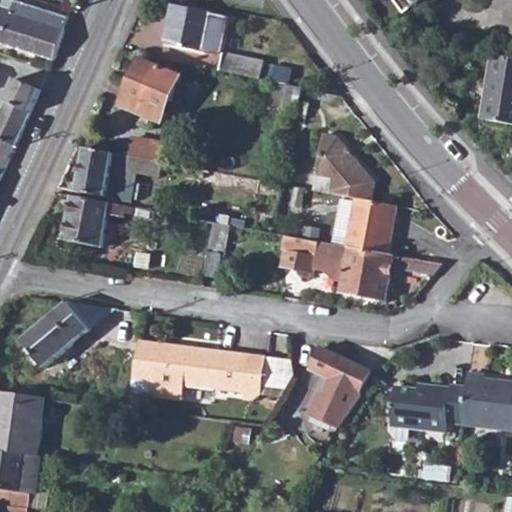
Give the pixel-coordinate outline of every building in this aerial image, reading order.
[(14,0),(9,0),(7,7),(14,10),(17,1),(14,0)] [(14,10),(7,7),(0,5),(0,43),(58,63),(72,18),(17,1),(14,10)] [(174,10),(167,47),(207,53),(213,16),(174,10)] [(225,21),(223,35),(241,37),(243,24),(225,21)] [(511,57),(493,54),(482,118),(511,123),(511,57)] [(226,56),(222,73),(262,82),(266,65),(226,56)] [(146,57),(144,60),(183,77),(188,66),(146,57)] [(183,77),(144,60),(125,108),(164,123),(172,104),(183,77)] [(183,77),(172,104),(187,110),(197,82),(183,77)] [(19,80),(0,119),(0,137),(19,147),(45,92),(19,80)] [(289,87),(284,112),(300,115),(304,90),(289,87)] [(0,137),(0,184),(1,185),(19,147),(0,137)] [(339,141),(325,139),(315,192),(359,201),(374,204),(377,186),(339,141)] [(136,140),(132,158),(164,164),(167,146),(136,140)] [(132,158),(88,150),(82,193),(135,203),(140,182),(163,186),(167,165),(164,164),(132,158)] [(204,172),(203,181),(212,182),(214,174),(204,172)] [(123,207),(75,198),(67,242),(106,250),(112,218),(127,220),(128,215),(135,217),(137,209),(123,207)] [(374,204),(359,201),(350,249),(390,257),(400,209),(374,204)] [(307,241),(289,238),(284,266),(315,272),(315,269),(326,271),(335,282),(344,283),(342,293),(387,301),(394,271),(438,279),(447,269),(419,263),(390,257),(350,250),(307,241)] [(119,311),(70,303),(24,339),(47,367),(109,317),(118,318),(119,311)] [(179,347),(141,342),(134,380),(245,394),(251,356),(191,348),(190,352),(178,351),(179,347)] [(330,381),(322,397),(352,411),(362,396),(359,394),(370,372),(322,350),(311,371),(325,379),(330,381)] [(463,424),(463,426),(511,431),(511,384),(484,381),(484,376),(468,374),(467,387),(463,424)] [(300,412),(310,416),(320,396),(322,397),(330,381),(325,379),(322,384),(315,381),(300,412)] [(447,423),(463,424),(467,387),(452,385),(451,389),(428,387),(428,391),(396,388),(392,427),(447,433),(447,423)] [(0,391),(0,394),(0,452),(43,458),(49,398),(36,396),(0,391)] [(43,458),(0,452),(0,490),(40,496),(45,459),(43,458)] [(40,496),(0,490),(0,506),(36,510),(40,496)]
